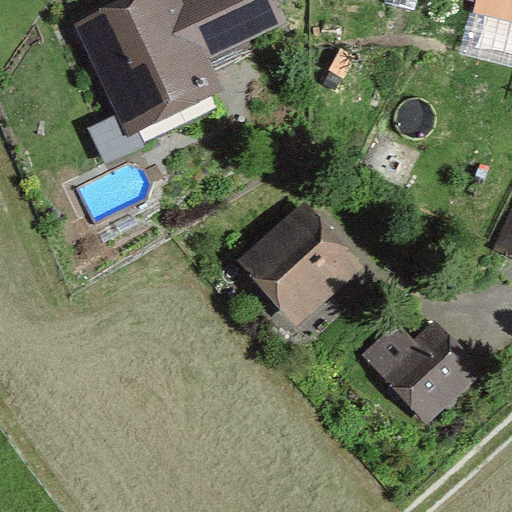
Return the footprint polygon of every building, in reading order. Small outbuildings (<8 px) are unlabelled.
[(158,0),(90,32),(144,145),(217,111),(192,58),(273,20),(263,0),(194,0),(170,11),(164,0),(158,0)] [(511,0),(463,0),(474,3),(472,8),(477,9),(469,38),(494,45),(502,15),(511,16),(511,0)] [(511,249),(511,224),(502,245),(511,249)] [(305,230),(261,269),(293,305),(308,292),(314,298),(351,265),(333,245),(325,252),(305,230)] [(426,414),(470,374),(433,333),(413,351),(395,331),(370,354),(426,414)]
